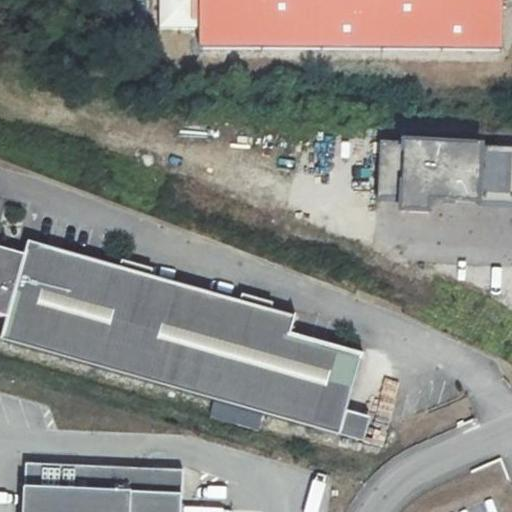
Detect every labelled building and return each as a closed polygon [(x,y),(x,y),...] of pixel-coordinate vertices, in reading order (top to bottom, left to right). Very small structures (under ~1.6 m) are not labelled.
[(502,0),(197,0),(197,49),(502,52),(502,0)] [(511,212),(511,158),(381,152),(378,206),(511,212)] [(27,244),(23,258),(6,321),(0,340),(339,436),(363,443),(369,422),(346,415),(362,359),(287,338),(293,318),(27,244)] [(0,319),(6,321),(23,258),(0,251),(0,319)] [(180,511),(182,476),(24,469),(22,511),(180,511)]
